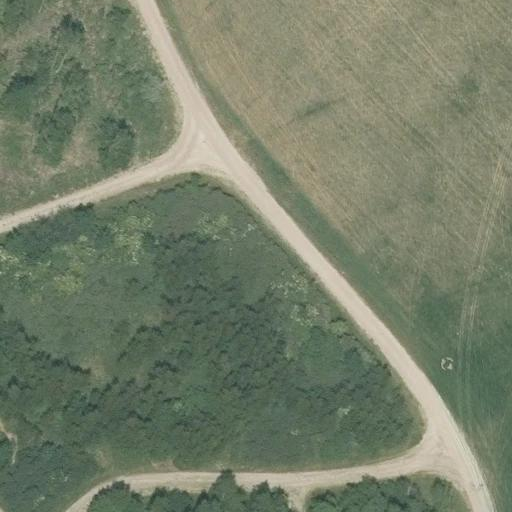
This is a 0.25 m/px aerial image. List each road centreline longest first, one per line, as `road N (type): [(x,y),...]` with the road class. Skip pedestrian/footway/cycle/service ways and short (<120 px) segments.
road 1 (track): [(483,511),(463,446),(209,146),(146,0)]
road 2 (track): [(0,226),(209,146)]
